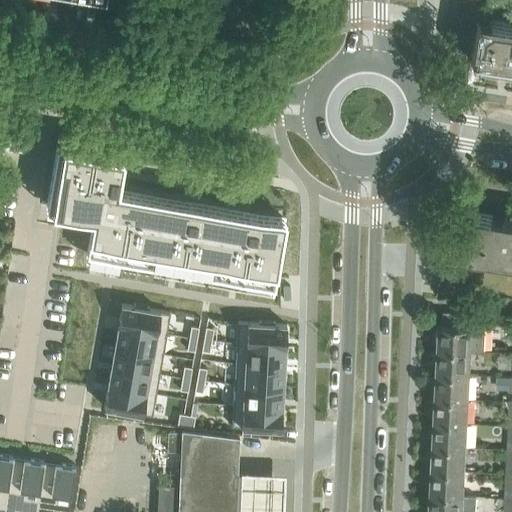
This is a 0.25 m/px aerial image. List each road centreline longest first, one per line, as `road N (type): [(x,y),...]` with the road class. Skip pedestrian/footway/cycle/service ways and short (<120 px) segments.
road 1 (unknown): [(19,72),(7,170),(25,262),(47,303),(9,511)]
road 2 (secondary): [(351,165),(339,511)]
road 3 (secondary): [(368,511),(379,165)]
road 4 (residential): [(148,93),(160,110),(314,123)]
road 5 (residential): [(317,95),(168,86),(148,93)]
road 6 (residential): [(132,38),(0,16)]
road 7 (residential): [(123,89),(0,68)]
